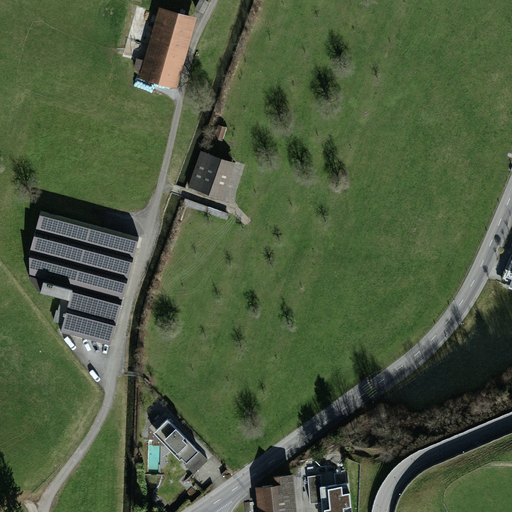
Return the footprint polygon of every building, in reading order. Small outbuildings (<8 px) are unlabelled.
[(198,20),(161,10),(142,79),(179,89),(198,20)] [(221,128),(213,126),(209,139),(217,142),(221,128)] [(237,164),(200,153),(189,187),(226,199),(237,164)] [(63,332),(113,346),(139,241),(43,217),(27,279),(45,284),(42,295),(70,302),(63,332)] [(511,249),(505,246),(490,278),(511,289),(511,249)] [(65,313),(56,312),(56,321),(64,322),(65,313)] [(202,453),(170,419),(154,435),(186,469),(202,453)] [(273,484),(253,486),(255,511),(287,511),(288,511),(295,510),(291,474),(272,476),(273,484)] [(308,476),(310,503),(322,502),(322,511),(351,511),(349,483),(322,486),(321,475),(308,476)]
